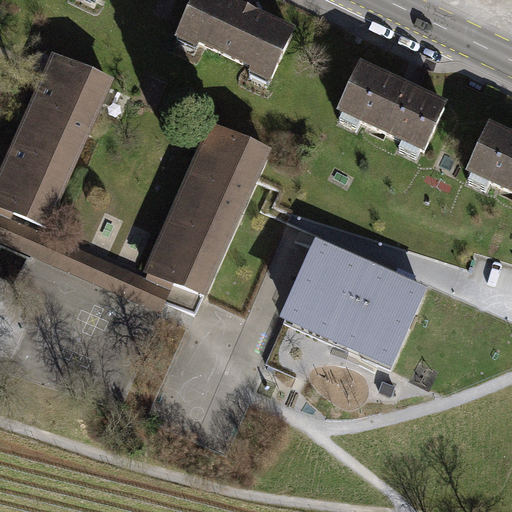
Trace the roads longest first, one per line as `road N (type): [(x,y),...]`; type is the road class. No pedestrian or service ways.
road 1 (track): [(382,511),(192,483),(0,424)]
road 2 (secondary): [(384,0),(511,61)]
